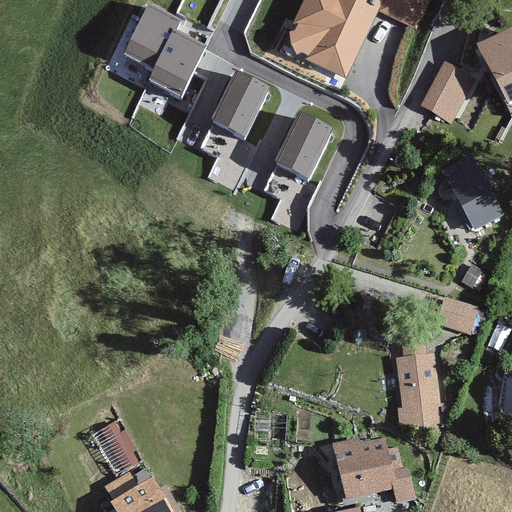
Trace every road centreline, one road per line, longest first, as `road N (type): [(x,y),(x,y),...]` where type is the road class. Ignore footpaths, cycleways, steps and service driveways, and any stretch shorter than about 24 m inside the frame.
road 1 (residential): [(243,0),(228,32),(234,55),(355,124),(323,210),(324,226),(337,238)]
road 2 (residential): [(337,238),(251,371),(227,511)]
road 3 (residential): [(447,14),(409,106),(337,238)]
